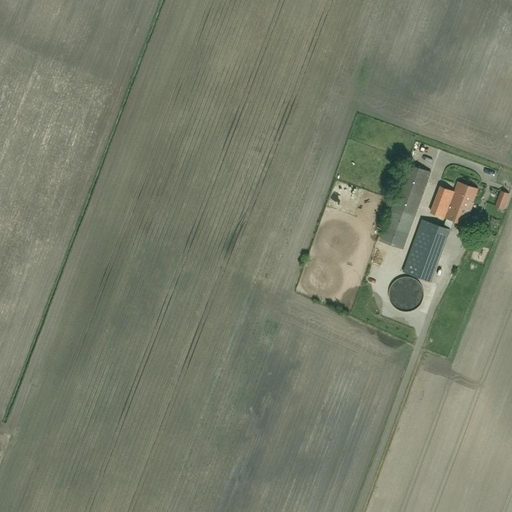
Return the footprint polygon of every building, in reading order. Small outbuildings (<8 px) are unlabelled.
[(403,249),(431,172),(408,164),(380,241),(403,249)] [(511,170),(502,167),(500,174),(511,178),(511,170)] [(464,226),(478,189),(458,182),(454,192),(440,187),(433,205),(447,210),(444,218),(464,226)] [(504,209),(509,194),(501,191),(495,206),(504,209)] [(431,283),(450,230),(422,219),(403,272),(431,283)]
